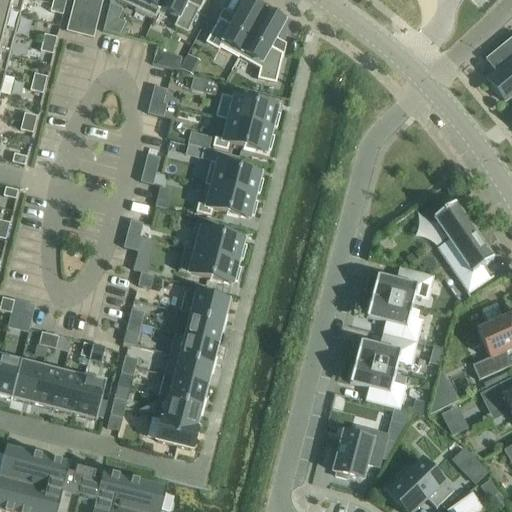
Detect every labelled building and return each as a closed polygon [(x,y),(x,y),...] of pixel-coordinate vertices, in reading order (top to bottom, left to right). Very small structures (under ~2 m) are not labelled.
[(0,0),(0,12),(20,18),(24,0),(0,0)] [(66,0),(53,0),(52,5),(65,8),(67,0),(66,0)] [(103,2),(94,0),(74,0),(66,33),(93,40),(103,2)] [(116,0),(116,1),(133,10),(138,0),(116,0)] [(138,0),(133,10),(154,20),(163,0),(138,0)] [(187,4),(188,0),(163,0),(154,20),(155,20),(159,11),(178,20),(187,4)] [(264,14),(260,11),(262,8),(250,2),(248,5),(244,3),(236,18),(231,27),(220,49),(239,59),(264,14)] [(199,10),(187,4),(178,20),(174,29),(187,35),(199,10)] [(50,14),(63,17),(65,8),(52,5),(50,14)] [(110,6),(107,17),(118,22),(123,12),(110,6)] [(0,33),(14,38),(20,18),(0,12),(0,33)] [(271,49),(276,40),(284,25),(281,23),(282,20),(270,13),(268,16),(264,14),(239,59),(260,71),(271,49)] [(231,27),(219,20),(205,45),(218,52),(220,49),(231,27)] [(0,55),(9,58),(14,38),(0,33),(0,55)] [(57,40),(44,36),(42,45),(55,48),(57,40)] [(511,39),(485,61),(497,75),(487,83),(504,104),(511,97),(511,39)] [(42,45),(40,53),(53,57),(55,48),(42,45)] [(282,56),(271,49),(260,71),(257,81),(275,85),(282,56)] [(0,76),(4,78),(9,58),(0,55),(0,76)] [(168,60),(166,70),(177,73),(181,60),(173,58),(168,60)] [(34,76),(32,84),(45,88),(47,79),(34,76)] [(205,83),(201,95),(213,98),(217,86),(205,83)] [(32,84),(30,93),(42,96),(45,88),(32,84)] [(154,89),(150,103),(162,105),(165,92),(154,89)] [(233,100),(227,122),(272,133),(273,129),(276,130),(280,116),(276,115),(277,111),(233,100)] [(150,103),(147,116),(163,120),(166,107),(162,105),(150,103)] [(24,115),(22,124),(35,127),(37,119),(24,115)] [(215,140),(212,149),(227,153),(228,146),(266,155),(267,151),(270,152),(274,139),(270,138),(272,133),(227,122),(222,142),(215,140)] [(22,124),(20,132),(32,135),(35,127),(22,124)] [(203,138),(200,150),(207,152),(210,140),(203,138)] [(14,156),(12,165),(24,168),(26,159),(14,156)] [(147,157),(143,171),(156,174),(159,160),(147,157)] [(208,171),(204,187),(255,199),(256,195),(259,196),(263,182),(259,181),(260,177),(218,166),(210,164),(208,171)] [(143,171),(140,184),(152,188),(156,174),(143,171)] [(198,206),(195,215),(210,219),(212,212),(249,221),(250,217),(254,218),(257,204),(254,204),(255,199),(204,187),(210,189),(205,207),(198,206)] [(5,190),(3,198),(15,202),(18,193),(5,190)] [(468,296),(489,281),(481,270),(493,262),(454,205),(433,220),(448,243),(436,251),(468,296)] [(0,222),(0,231),(7,234),(9,225),(0,222)] [(130,223),(127,237),(139,240),(143,226),(130,223)] [(184,250),(184,251),(238,265),(239,261),(242,261),(246,248),(242,247),(244,243),(193,230),(188,251),(184,250)] [(127,237),(123,250),(135,254),(139,240),(127,237)] [(237,269),(238,265),(184,251),(179,271),(178,273),(232,287),(233,283),(237,284),(240,270),(237,269)] [(376,278),(371,298),(410,308),(413,297),(422,300),(427,301),(428,301),(429,296),(433,278),(405,271),(399,270),(399,271),(405,273),(402,284),(376,278)] [(140,275),(137,288),(150,291),(153,278),(140,275)] [(190,318),(190,317),(223,325),(229,304),(186,293),(180,315),(190,318)] [(371,298),(366,320),(391,326),(388,338),(416,345),(420,329),(422,323),(416,322),(409,320),(407,319),(410,308),(371,298)] [(2,300),(0,307),(0,313),(11,316),(14,303),(2,300)] [(23,305),(19,320),(31,323),(35,308),(34,308),(23,305)] [(488,361),(472,368),(478,382),(511,368),(505,354),(511,351),(511,316),(502,321),(496,307),(481,314),(486,327),(476,332),(488,361)] [(131,312),(128,322),(141,325),(143,315),(131,312)] [(185,337),(184,338),(218,346),(223,325),(190,317),(190,318),(185,337)] [(128,322),(126,333),(138,336),(141,325),(128,322)] [(212,368),(218,346),(184,338),(185,337),(175,334),(169,356),(212,368)] [(41,335),(38,347),(46,350),(50,337),(41,335)] [(50,337),(46,350),(55,352),(58,339),(50,337)] [(360,344),(355,364),(394,374),(396,363),(405,366),(410,367),(411,367),(412,362),(416,345),(388,338),(385,350),(360,344)] [(83,346),(80,358),(89,360),(92,348),(83,346)] [(89,360),(88,362),(101,365),(105,351),(92,348),(89,360)] [(432,350),(429,365),(439,367),(443,353),(432,350)] [(207,388),(212,368),(169,356),(164,378),(173,381),(174,380),(207,388)] [(0,359),(0,399),(10,402),(20,364),(0,359)] [(124,359),(123,366),(123,367),(134,370),(137,362),(124,359)] [(20,364),(10,402),(31,408),(41,370),(20,364)] [(355,364),(349,385),(374,392),(372,404),(365,402),(365,404),(371,405),(395,411),(399,412),(404,395),(405,390),(390,387),(394,374),(355,364)] [(119,375),(131,379),(133,370),(121,367),(119,375)] [(41,370),(31,408),(53,413),(63,375),(41,370)] [(63,375),(53,413),(74,419),(84,380),(85,376),(84,376),(83,380),(63,375)] [(84,380),(74,419),(95,424),(105,386),(106,381),(85,376),(84,380)] [(164,378),(158,398),(168,401),(201,409),(207,388),(174,380),(173,381),(164,378)] [(511,380),(480,397),(490,415),(507,406),(511,416),(511,380)] [(432,399),(428,417),(445,408),(435,391),(432,399)] [(112,409),(124,412),(126,404),(114,401),(112,409)] [(163,421),(196,430),(201,409),(168,401),(163,421)] [(417,403),(414,415),(425,418),(428,406),(417,403)] [(112,409),(110,418),(122,421),(124,412),(112,409)] [(395,411),(391,425),(404,428),(410,415),(399,412),(395,411)] [(163,421),(162,421),(156,444),(191,453),(197,430),(196,430),(163,421)] [(343,435),(333,475),(336,475),(335,479),(346,482),(347,478),(361,482),(365,466),(378,470),(380,460),(386,437),(359,430),(357,439),(343,435)] [(386,437),(380,460),(385,461),(401,433),(388,430),(386,437)] [(511,447),(503,453),(511,467),(511,447)] [(5,451),(0,469),(0,511),(160,511),(166,493),(102,476),(101,481),(68,472),(69,468),(5,451)] [(435,511),(436,510),(454,493),(444,484),(443,485),(435,476),(434,477),(421,462),(410,473),(407,470),(406,469),(395,480),(396,481),(399,483),(387,494),(386,495),(400,509),(399,509),(401,511),(416,511),(419,509),(427,502),(435,511)] [(477,462),(464,475),(476,487),(489,475),(477,462)] [(491,481),(481,488),(489,501),(499,495),(491,481)] [(477,511),(481,510),(472,497),(449,511),(477,511)]
